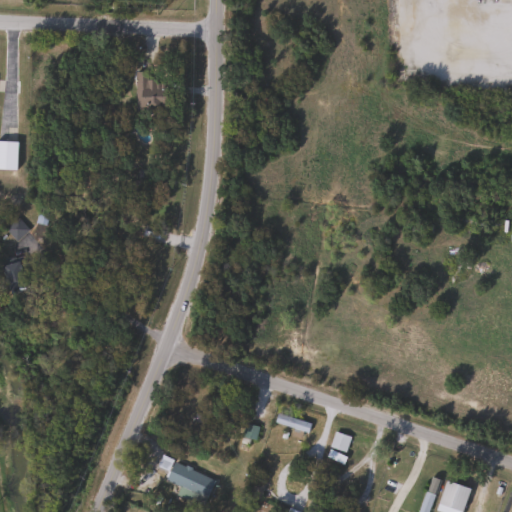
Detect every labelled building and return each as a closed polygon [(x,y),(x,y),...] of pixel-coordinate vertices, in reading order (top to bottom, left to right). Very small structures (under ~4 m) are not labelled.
[(146,78),(164,78),(164,109),(134,109),(134,72),(146,72),(146,78)] [(15,170),(0,169),(0,141),(16,141),(15,170)] [(3,229),(15,217),(27,229),(15,241),(3,229)] [(29,288),(7,293),(0,261),(22,256),(29,288)] [(274,422),(276,414),(309,423),(306,432),(274,422)] [(348,438),(343,451),(329,445),(334,432),(348,438)] [(176,495),(179,487),(164,480),(172,462),(213,479),(202,506),(176,495)] [(416,511),(429,477),(439,480),(427,511),(416,511)] [(438,511),(435,511),(443,481),(468,488),(460,511),(438,511)] [(283,508),(281,511),(256,511),(261,500),(283,508)]
